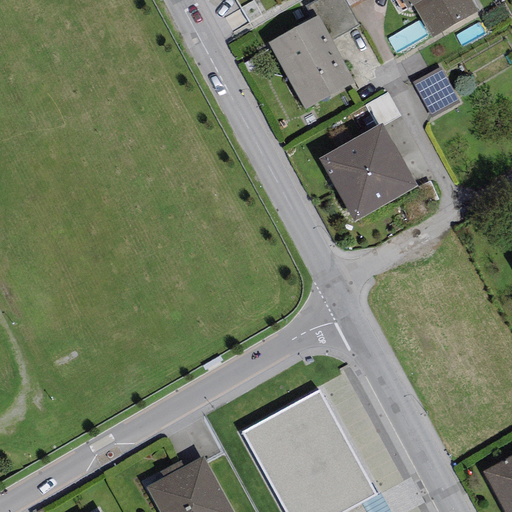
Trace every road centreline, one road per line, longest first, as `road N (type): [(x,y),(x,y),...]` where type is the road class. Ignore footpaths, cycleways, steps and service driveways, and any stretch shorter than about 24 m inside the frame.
road 1 (unclassified): [(0,508),(293,338),(355,316)]
road 2 (unclassified): [(173,0),(339,286)]
road 3 (unclassified): [(355,316),(456,511)]
road 4 (residential): [(339,286),(511,183)]
